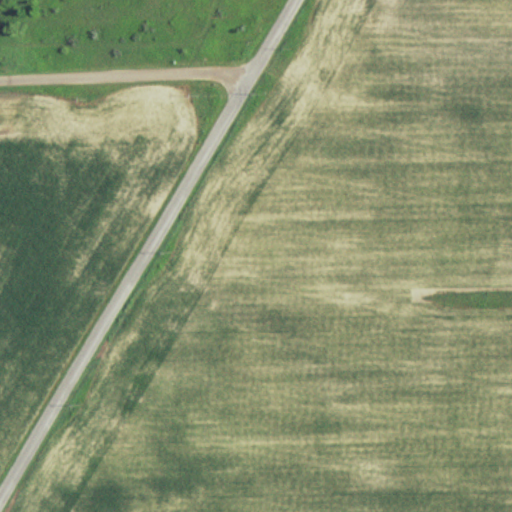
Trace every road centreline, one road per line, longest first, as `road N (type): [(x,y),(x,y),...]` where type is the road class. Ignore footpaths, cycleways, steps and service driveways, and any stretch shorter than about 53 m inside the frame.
road 1 (residential): [(0,489),(286,0)]
road 2 (residential): [(0,80),(244,72)]
